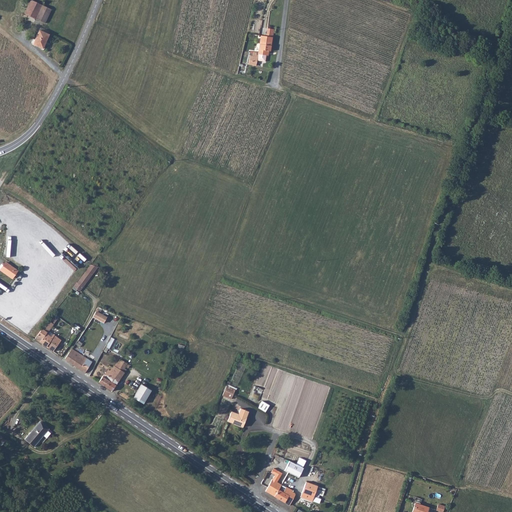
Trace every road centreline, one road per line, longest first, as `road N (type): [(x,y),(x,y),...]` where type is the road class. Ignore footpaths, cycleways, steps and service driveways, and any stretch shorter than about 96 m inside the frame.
road 1 (primary): [(271,511),(0,328)]
road 2 (tertiary): [(0,151),(37,124),(97,0)]
